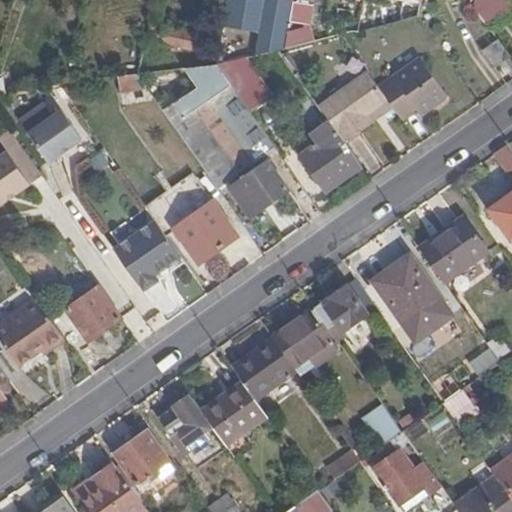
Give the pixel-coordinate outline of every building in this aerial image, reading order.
[(226,0),(226,4),(219,52),(231,53),(235,30),(258,34),(255,55),(279,51),(284,50),(292,0),(226,0)] [(402,0),(400,21),(418,17),(420,0),(402,0)] [(149,25),(146,40),(160,43),(164,28),(149,25)] [(164,28),(160,43),(190,50),(194,35),(164,28)] [(495,68),(511,57),(499,40),(483,51),(495,68)] [(214,62),(249,109),(271,94),(244,56),(218,61),(214,62)] [(392,106),(403,121),(417,111),(420,115),(447,97),(420,59),(380,88),(388,101),(392,106)] [(254,169),(278,151),(249,109),(214,62),(183,67),(196,86),(163,111),(218,188),(227,182),(232,189),(256,172),(254,169)] [(388,101),(380,88),(369,73),(320,107),(329,120),(345,143),(372,124),(370,121),(367,116),(388,101)] [(138,76),(137,74),(124,76),(129,83),(138,76)] [(129,83),(124,76),(107,78),(116,92),(129,83)] [(370,121),(392,106),(388,101),(367,116),(370,121)] [(29,135),(50,164),(83,140),(63,111),(54,117),(48,108),(44,111),(41,107),(20,121),(30,134),(29,135)] [(327,192),(362,167),(345,143),(329,120),(309,134),(317,145),(301,156),(327,192)] [(511,148),(509,143),(496,152),(511,175),(511,148)] [(0,157),(0,206),(31,184),(8,152),(0,157)] [(258,175),(256,172),(232,189),(252,218),(287,194),(268,167),(258,175)] [(153,217),(166,235),(176,228),(214,202),(193,173),(146,207),(153,217)] [(511,192),(490,208),(511,240),(511,192)] [(200,263),(238,237),(214,202),(176,228),(200,263)] [(161,270),(181,255),(166,235),(153,217),(120,243),(150,286),(164,275),(161,270)] [(437,240),(465,221),(462,217),(434,236),(437,240)] [(419,245),(444,281),(486,251),(465,221),(437,240),(434,236),(419,245)] [(392,274),(377,285),(416,339),(449,316),(409,258),(390,270),(392,274)] [(374,281),(377,285),(392,274),(390,270),(374,281)] [(368,313),(377,307),(356,279),(348,285),(368,313)] [(357,342),(386,321),(377,307),(368,313),(348,285),(315,307),(329,328),(341,319),(348,328),(357,342)] [(89,340),(120,319),(98,288),(67,310),(89,340)] [(43,352),(65,336),(37,298),(0,324),(0,337),(18,364),(40,349),(43,352)] [(316,366),(343,348),(335,336),(329,328),(315,307),(273,337),(274,338),(291,362),(306,352),(316,366)] [(335,336),(348,328),(341,319),(329,328),(335,336)] [(245,384),(257,401),(298,371),(291,362),(274,338),(233,367),(245,384)] [(491,348),(469,364),(476,374),(499,359),(491,348)] [(301,377),(316,366),(306,352),(291,362),(298,371),(301,377)] [(476,374),(479,378),(487,372),(501,362),(499,359),(476,374)] [(451,397),(441,383),(434,388),(444,403),(451,397)] [(242,437),(268,418),(257,401),(245,384),(205,412),(229,446),(242,437)] [(212,427),(190,396),(161,416),(183,446),(191,441),(196,448),(210,438),(207,432),(212,427)] [(384,405),(363,419),(382,446),(385,444),(402,432),(394,420),(384,405)] [(166,461),(145,431),(118,451),(125,462),(139,481),(151,473),(154,476),(161,471),(158,467),(166,461)] [(236,455),(249,446),(242,437),(229,446),(236,455)] [(183,446),(188,454),(196,448),(191,441),(183,446)] [(326,468),(335,480),(361,461),(353,449),(326,468)] [(440,485),(424,463),(414,470),(401,450),(375,469),(400,504),(425,487),(430,493),(440,485)] [(511,455),(491,471),(496,478),(511,500),(511,455)] [(119,466),(132,486),(139,481),(125,462),(119,466)] [(81,501),(88,511),(136,511),(146,505),(132,486),(119,466),(116,463),(100,474),(105,483),(81,501)] [(73,490),(81,501),(105,483),(100,474),(73,490)] [(455,507),(458,511),(511,511),(511,500),(496,478),(455,507)] [(212,511),(240,511),(228,494),(210,508),(212,511)] [(46,511),(71,511),(63,500),(46,511)]
